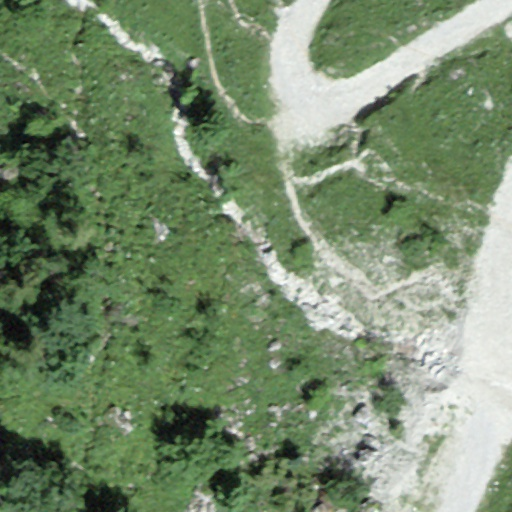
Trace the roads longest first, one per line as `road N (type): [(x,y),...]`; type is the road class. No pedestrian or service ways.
road 1 (track): [(504,0),(352,97),(320,98),(296,75),(293,34),(312,0)]
road 2 (track): [(455,511),(469,488),(511,226)]
